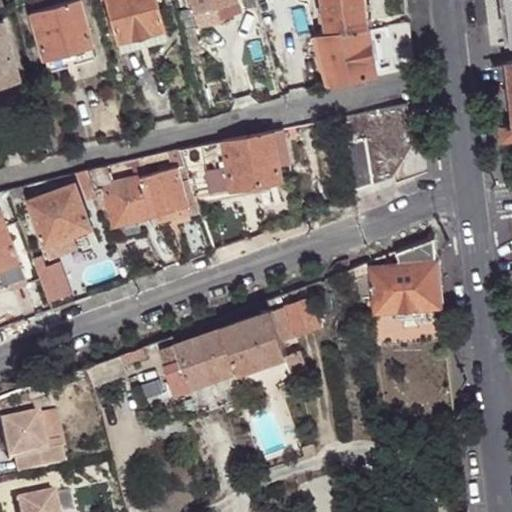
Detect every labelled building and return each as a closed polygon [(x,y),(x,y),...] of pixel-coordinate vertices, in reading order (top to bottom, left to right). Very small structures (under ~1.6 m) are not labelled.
[(46,59),(92,47),(79,0),(74,0),(33,11),(46,59)] [(107,0),(118,40),(165,29),(157,0),(107,0)] [(190,0),(191,1),(195,12),(218,6),(235,0),(190,0)] [(241,10),(238,0),(235,0),(218,6),(221,16),(241,10)] [(371,28),(366,0),(324,0),(331,34),(371,28)] [(184,30),(195,27),(198,24),(195,12),(191,1),(176,4),(184,30)] [(218,6),(195,12),(198,24),(221,16),(218,6)] [(314,36),(325,34),(320,18),(311,20),(314,36)] [(0,20),(0,71),(17,67),(4,19),(0,20)] [(184,30),(189,49),(200,46),(195,27),(184,30)] [(378,73),(371,28),(331,34),(325,34),(314,36),(328,84),(378,73)] [(168,38),(165,29),(118,40),(121,51),(168,38)] [(95,59),(92,47),(46,59),(49,71),(95,59)] [(17,67),(0,71),(0,85),(20,80),(17,67)] [(339,117),(350,191),(394,176),(413,145),(407,104),(339,117)] [(511,123),(500,125),(502,140),(511,138),(511,123)] [(277,151),(287,149),(283,127),(274,129),(277,151)] [(282,178),(277,151),(274,129),(224,139),(233,188),(282,178)] [(196,194),(233,188),(224,139),(181,146),(186,162),(190,176),(196,194)] [(180,179),(190,176),(186,162),(178,164),(180,179)] [(104,184),(111,181),(107,164),(90,168),(95,184),(99,194),(105,192),(104,184)] [(188,204),(180,179),(178,164),(111,181),(104,184),(105,192),(115,225),(135,219),(150,215),(188,204)] [(95,184),(90,168),(76,172),(81,188),(95,184)] [(47,243),(75,234),(93,227),(77,182),(31,199),(46,243),(47,243)] [(22,185),(8,189),(14,205),(27,201),(22,185)] [(191,212),(188,204),(150,215),(154,223),(191,212)] [(0,270),(17,264),(0,214),(0,270)] [(186,260),(215,251),(204,218),(175,227),(186,260)] [(135,219),(115,225),(118,238),(140,231),(135,219)] [(78,245),(75,234),(47,243),(51,255),(78,245)] [(439,263),(436,236),(399,249),(401,266),(439,263)] [(74,292),(62,258),(39,266),(51,300),(74,292)] [(444,308),(439,263),(401,266),(377,268),(381,313),(444,308)] [(353,278),(361,278),(360,266),(351,270),(353,278)] [(267,315),(302,304),(297,288),(262,301),(267,315)] [(278,347),(314,335),(302,304),(267,315),(278,347)] [(282,359),(278,347),(267,315),(218,332),(233,374),(234,377),(282,359)] [(185,390),(233,374),(218,332),(171,350),(185,390)] [(165,335),(148,340),(162,379),(140,388),(145,404),(170,395),(185,390),(171,350),(165,335)] [(297,347),(285,358),(297,371),(309,360),(297,347)] [(18,458),(21,473),(68,463),(57,411),(4,421),(12,459),(18,458)] [(187,437),(183,419),(149,428),(154,446),(187,437)] [(399,506),(395,482),(378,485),(382,510),(399,506)] [(62,511),(58,493),(21,500),(23,511),(62,511)]
